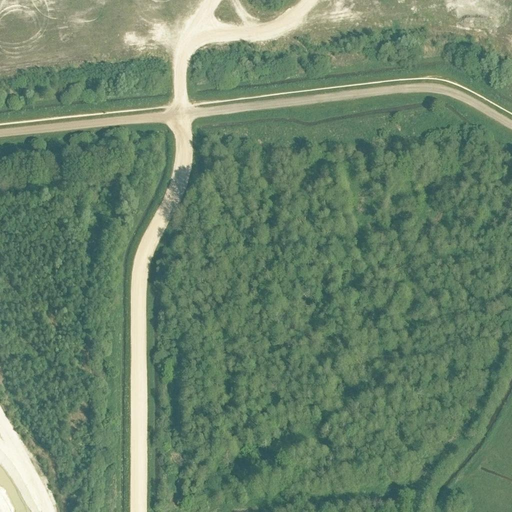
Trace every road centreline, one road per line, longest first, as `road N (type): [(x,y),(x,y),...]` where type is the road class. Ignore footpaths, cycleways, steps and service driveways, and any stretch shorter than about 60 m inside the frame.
road 1 (track): [(213,0),(180,54),(179,179),(141,260),(138,511)]
road 2 (track): [(511,125),(453,93),(421,87),(0,134)]
road 3 (track): [(308,0),(265,33),(214,35),(197,26)]
